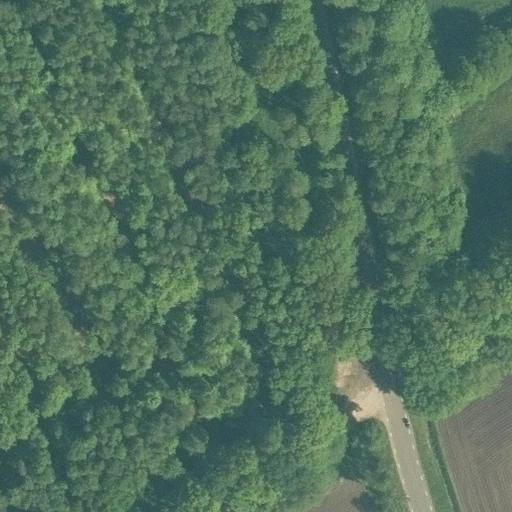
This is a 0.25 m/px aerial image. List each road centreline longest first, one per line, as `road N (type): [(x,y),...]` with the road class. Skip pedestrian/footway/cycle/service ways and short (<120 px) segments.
road 1 (secondary): [(422,511),(307,0)]
road 2 (track): [(511,306),(421,364),(230,511)]
